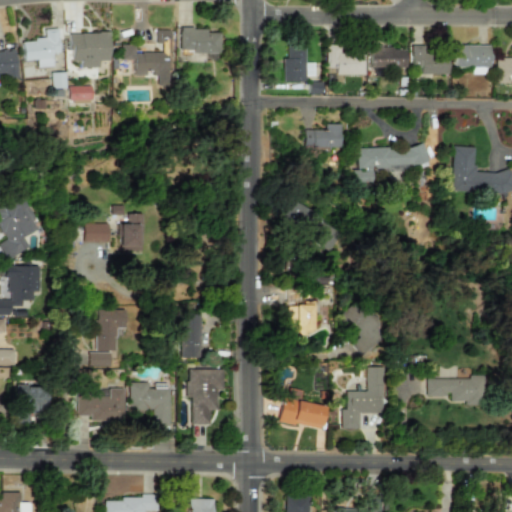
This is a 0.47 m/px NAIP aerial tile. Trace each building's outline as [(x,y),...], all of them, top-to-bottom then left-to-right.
[(217,33),(203,32),(203,28),(178,27),(177,52),(217,52),(217,33)] [(20,60),(34,60),(35,67),(50,67),(50,53),(57,52),(56,28),(42,29),(42,39),(20,40),(20,60)] [(167,30),(154,30),(154,43),(162,43),(162,53),(132,52),(133,44),(120,44),(119,68),(132,68),(132,74),(155,74),(155,87),(166,87),(167,30)] [(107,61),(106,32),(68,33),(68,61),(78,61),(79,67),(97,67),(97,61),(107,61)] [(280,58),(281,82),(302,82),(302,45),(284,46),(285,58),(280,58)] [(418,75),(445,74),(445,54),(427,54),(427,45),(409,45),(409,66),(418,66),(418,75)] [(488,45),(452,45),(452,67),(470,67),(469,74),(487,74),(488,45)] [(511,45),(509,45),(509,58),(494,58),(493,82),(511,83),(511,45)] [(403,68),(403,47),(367,47),(367,69),(403,68)] [(14,77),(13,49),(0,50),(0,73),(1,73),(1,78),(14,77)] [(63,72),(50,72),(50,88),(63,88),(63,72)] [(89,85),(65,86),(66,101),(89,100),(89,85)] [(338,124),(323,124),(323,130),(301,130),(301,147),(338,148),(338,124)] [(471,147),(449,146),(447,191),(509,193),(510,172),(470,171),(471,147)] [(354,148),(354,170),(348,170),(349,189),(359,189),(359,186),(369,186),(369,167),(423,167),(423,147),(354,148)] [(19,236),(34,227),(14,194),(0,202),(0,236),(2,240),(0,241),(0,253),(3,259),(25,247),(19,236)] [(286,199),(274,216),(324,251),(336,233),(286,199)] [(139,214),(124,214),(124,224),(116,224),(116,251),(138,251),(139,214)] [(105,224),(80,223),(80,242),(105,242),(105,224)] [(36,266),(3,266),(4,299),(0,299),(0,314),(7,314),(7,306),(19,306),(19,300),(30,300),(30,291),(36,291),(36,266)] [(309,301),(300,301),(300,295),(283,296),(284,334),(310,334),(309,301)] [(381,339),(362,306),(342,318),(354,339),(349,342),(355,354),(381,339)] [(93,351),(113,350),(113,328),(123,328),(122,310),(93,310),(93,351)] [(197,314),(177,314),(177,357),(198,357),(197,314)] [(0,365),(11,365),(10,349),(0,349),(0,331),(1,332),(1,319),(0,319),(0,365)] [(107,367),(107,353),(86,352),(85,367),(107,367)] [(356,413),(379,413),(379,367),(362,367),(362,391),(343,391),(343,409),(338,409),(338,428),(356,429),(356,413)] [(220,369),(184,369),(184,397),(188,397),(188,425),(206,425),(206,409),(215,409),(215,390),(220,390),(220,369)] [(423,378),(423,395),(447,395),(447,403),(479,403),(479,375),(466,375),(466,378),(423,378)] [(167,424),(167,388),(146,389),(146,382),(126,383),(127,413),(150,413),(150,425),(167,424)] [(27,423),(27,411),(44,412),(44,386),(12,385),(11,422),(27,423)] [(316,430),(321,406),(297,401),(300,390),(283,387),(275,421),(316,430)] [(121,388),(106,388),(107,396),(74,396),(74,416),(87,415),(87,421),(121,421),(121,388)] [(0,511),(27,511),(27,503),(17,503),(17,492),(0,491),(0,511)] [(305,511),(306,497),(280,496),(280,511),(305,511)] [(101,511),(141,511),(155,511),(155,497),(101,498),(101,511)] [(185,511),(209,511),(209,498),(186,499),(185,511)]
